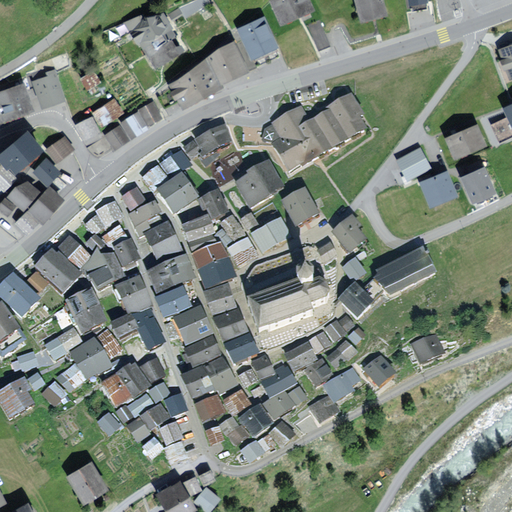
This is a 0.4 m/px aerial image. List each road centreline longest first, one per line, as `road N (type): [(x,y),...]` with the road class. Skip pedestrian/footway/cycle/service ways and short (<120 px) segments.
road 1 (residential): [(216,466),(118,191),(221,120),(265,117),(269,91)]
road 2 (residential): [(216,466),(264,472),(438,376),(511,346)]
road 3 (tertiary): [(269,91),(474,24)]
road 4 (residential): [(474,24),(465,59),(364,193)]
road 5 (tertiary): [(102,181),(171,132),(269,91)]
road 6 (residential): [(511,198),(403,245),(378,226),(364,193)]
road 7 (tertiary): [(0,272),(102,181)]
road 8 (residential): [(102,181),(53,121),(0,136)]
